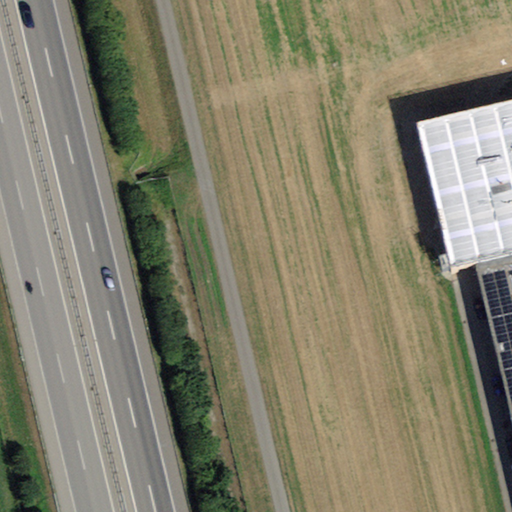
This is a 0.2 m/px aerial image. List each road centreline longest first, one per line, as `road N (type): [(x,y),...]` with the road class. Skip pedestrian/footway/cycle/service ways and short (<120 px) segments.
road 1 (motorway): [(152,511),(31,0)]
road 2 (track): [(279,511),(159,0)]
road 3 (motorway): [(0,115),(92,511)]
